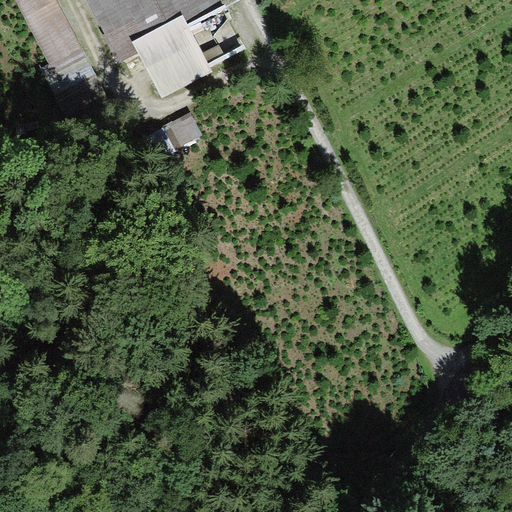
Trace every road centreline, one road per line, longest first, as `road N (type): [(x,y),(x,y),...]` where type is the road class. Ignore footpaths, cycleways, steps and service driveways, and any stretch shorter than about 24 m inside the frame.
road 1 (track): [(464,376),(435,355),(398,302),(241,0)]
road 2 (unclassified): [(367,511),(511,315)]
